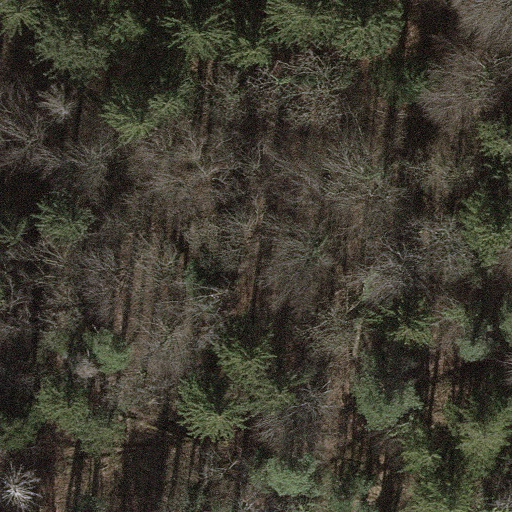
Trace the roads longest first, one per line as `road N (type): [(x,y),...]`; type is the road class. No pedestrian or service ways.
road 1 (track): [(511,328),(398,365),(268,511)]
road 2 (track): [(398,365),(511,73)]
